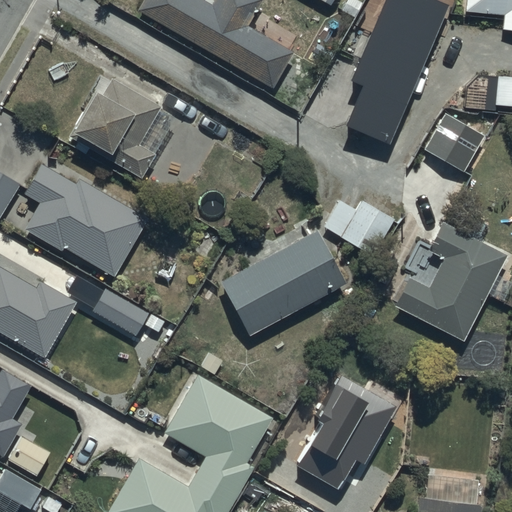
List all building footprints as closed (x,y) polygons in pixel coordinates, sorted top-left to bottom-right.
[(141,0),(138,6),(273,85),(295,48),(248,21),(260,0),(141,0)] [(387,143),(446,4),(436,0),(382,0),(349,80),(361,85),(344,125),(387,143)] [(511,0),(467,0),(467,6),(505,9),(504,25),(511,25),(511,0)] [(106,86),(97,80),(74,121),(88,128),(82,140),(142,174),(157,148),(153,146),(170,116),(158,109),(161,102),(112,75),(106,86)] [(485,130),(443,108),(435,124),(431,122),(420,145),(464,168),(485,130)] [(76,180),(41,159),(24,189),(40,199),(25,223),(64,247),(66,243),(114,272),(148,215),(80,174),(76,180)] [(0,168),(0,211),(18,180),(0,168)] [(340,197),(324,223),(373,253),(396,215),(362,195),(356,206),(340,197)] [(407,271),(393,299),(464,335),(509,249),(443,215),(429,244),(446,253),(430,283),(407,271)] [(319,224),(221,276),(250,330),(348,279),(319,224)] [(0,261),(0,326),(45,353),(77,299),(38,277),(35,282),(0,261)] [(165,317),(106,284),(92,308),(135,332),(143,319),(159,328),(165,317)] [(0,368),(0,453),(3,455),(20,423),(10,418),(29,385),(0,369),(0,368)] [(140,453),(106,510),(109,511),(225,511),(255,462),(247,457),(272,413),(195,368),(161,426),(205,452),(188,481),(140,453)] [(397,406),(339,373),(314,417),(320,421),(296,462),(340,487),(356,459),(364,463),(397,406)] [(22,431),(8,455),(36,472),(50,448),(22,431)] [(5,464),(0,472),(0,486),(30,504),(41,486),(5,464)] [(479,511),(481,498),(478,498),(479,486),(486,486),(487,475),(429,469),(426,493),(420,492),(418,511),(479,511)] [(255,511),(262,502),(246,492),(234,511),(255,511)]
